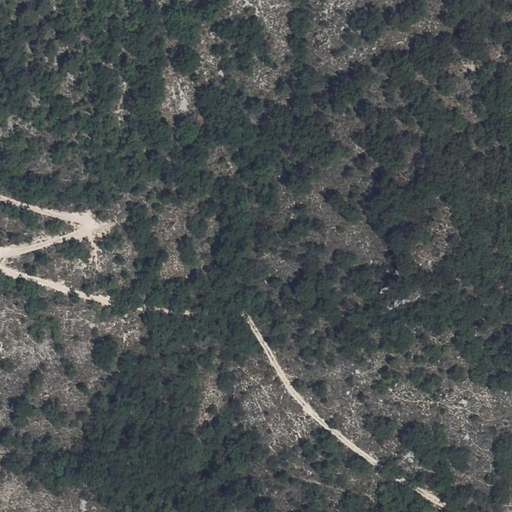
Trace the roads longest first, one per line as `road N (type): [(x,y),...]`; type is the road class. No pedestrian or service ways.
road 1 (track): [(455,511),(321,427),(254,324),(237,314),(119,308),(0,270)]
road 2 (track): [(0,255),(93,226),(0,197)]
